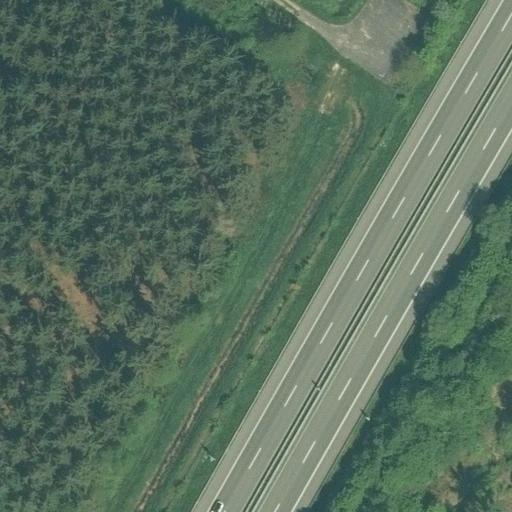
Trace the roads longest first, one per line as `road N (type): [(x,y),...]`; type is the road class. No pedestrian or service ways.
road 1 (motorway): [(511,20),(228,511)]
road 2 (motorway): [(273,511),(511,106)]
